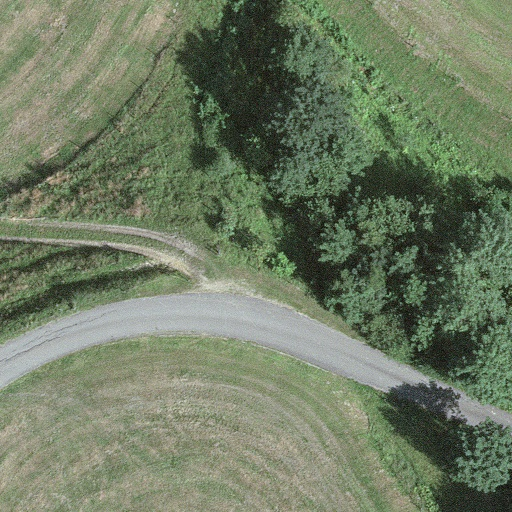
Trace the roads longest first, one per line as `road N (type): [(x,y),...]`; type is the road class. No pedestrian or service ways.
road 1 (unclassified): [(511,429),(307,337),(202,314),(97,325),(0,367)]
road 2 (track): [(238,320),(215,278),(178,252),(0,226)]
